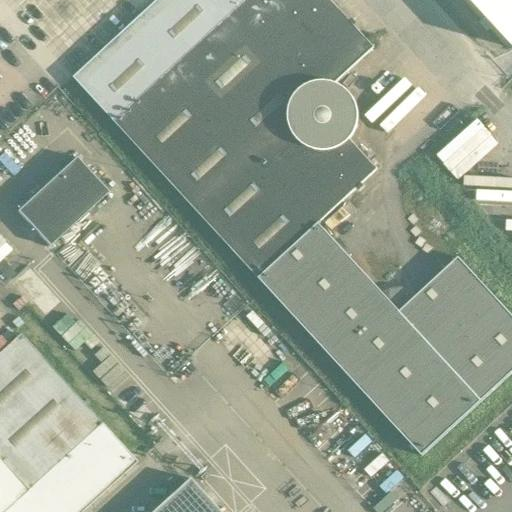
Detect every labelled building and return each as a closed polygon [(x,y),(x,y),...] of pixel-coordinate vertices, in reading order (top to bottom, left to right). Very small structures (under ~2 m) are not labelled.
[(158,0),(75,77),(259,278),(422,455),(511,372),(511,317),(458,259),(418,295),(413,291),(408,289),(402,288),(395,288),(389,290),(385,292),(383,294),(318,224),(377,169),(350,139),(353,136),(356,129),(358,122),(358,115),(357,108),(354,101),(351,95),(346,91),(341,87),(335,84),(374,48),(375,47),(331,0),(158,0)] [(511,0),(468,0),(511,47),(511,0)] [(76,158),(17,212),(49,246),(107,193),(76,158)] [(21,296),(12,303),(17,310),(27,303),(21,296)] [(19,334),(0,350),(0,511),(81,511),(136,463),(19,334)] [(217,511),(188,479),(151,511),(217,511)]
